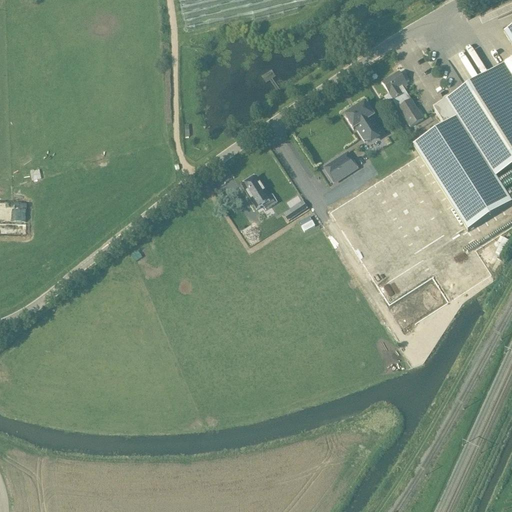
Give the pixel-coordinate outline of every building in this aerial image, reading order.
[(511,76),(505,65),(490,74),(433,110),(444,127),(414,146),(421,155),(420,156),(468,233),(511,205),(495,180),(511,169),(511,76)] [(383,84),(391,96),(390,97),(398,109),(397,110),(410,129),(424,120),(403,89),(407,86),(399,74),(383,84)] [(365,104),(345,117),(353,131),(355,130),(354,130),(356,129),(364,142),(380,132),(371,119),(373,118),(374,117),(365,104)] [(337,161),(324,169),(334,184),(340,180),(335,173),(343,169),(353,162),(348,154),(337,161)] [(32,182),(41,180),(39,171),(33,172),(33,171),(30,172),(32,182)] [(269,198),(256,178),(242,187),(256,210),(263,206),(266,211),(277,204),(272,196),(269,198)] [(303,202),(284,215),(289,222),(308,210),(303,202)] [(27,205),(9,204),(8,209),(12,210),(12,215),(17,215),(16,221),(26,222),(27,205)] [(500,223),(496,229),(511,239),(511,238),(511,224),(508,229),(500,223)] [(0,233),(25,235),(25,227),(0,225),(0,233)] [(491,226),(473,235),(487,262),(496,257),(486,236),(494,232),(491,226)] [(503,256),(511,242),(503,238),(495,252),(503,256)]
